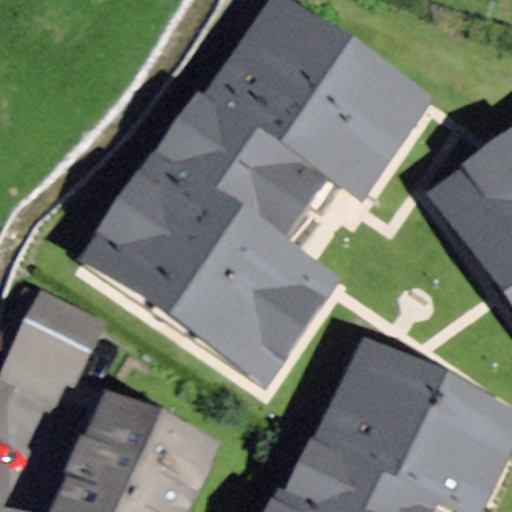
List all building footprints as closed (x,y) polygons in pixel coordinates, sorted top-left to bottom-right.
[(361,211),(426,117),(274,12),(89,281),(257,396),(329,292),(277,256),(325,187),(361,211)] [(511,154),(435,208),(511,317),(511,154)] [(64,406),(98,332),(40,306),(6,380),(64,406)] [(484,511),(511,455),(511,431),(361,358),(286,511),(484,511)] [(63,511),(188,511),(213,458),(107,412),(63,511)]
